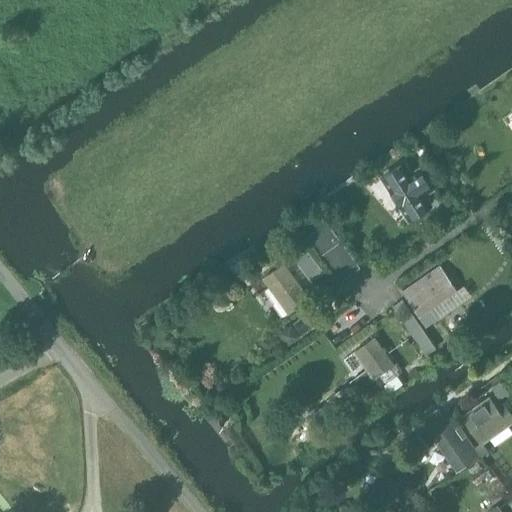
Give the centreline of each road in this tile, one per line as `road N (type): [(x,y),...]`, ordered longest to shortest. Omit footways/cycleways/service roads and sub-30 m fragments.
road 1 (unclassified): [(198,511),(0,270)]
road 2 (residential): [(363,296),(511,190)]
